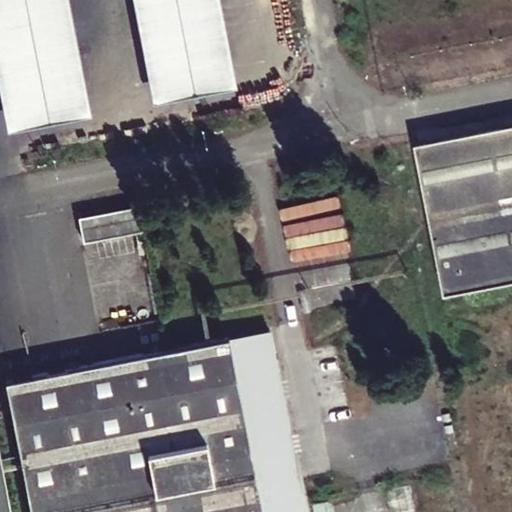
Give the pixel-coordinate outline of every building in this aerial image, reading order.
[(64,0),(0,0),(0,122),(1,129),(86,114),(64,0)] [(128,0),(143,100),(227,89),(214,0),(128,0)] [(511,87),(387,114),(420,267),(511,247),(511,87)] [(112,187),(51,200),(56,220),(117,208),(112,187)] [(80,242),(138,230),(133,205),(75,218),(80,242)] [(263,511),(259,487),(275,484),(255,379),(220,386),(215,362),(250,355),(241,308),(0,356),(0,453),(11,511),(263,511)]
